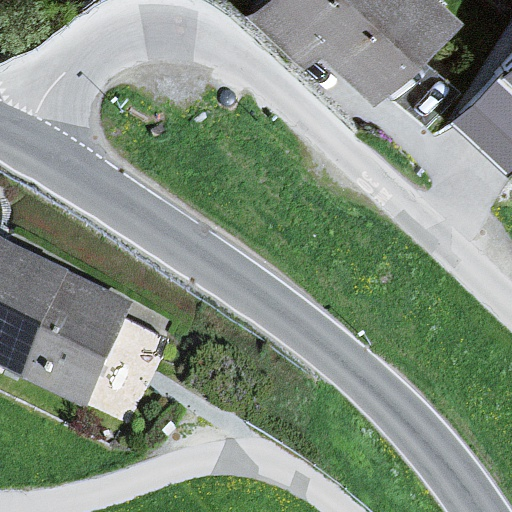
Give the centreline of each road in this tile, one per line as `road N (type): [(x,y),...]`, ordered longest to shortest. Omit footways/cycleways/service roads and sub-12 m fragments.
road 1 (unclassified): [(18,144),(67,69),(111,36),(162,30),(208,40),(252,66),(511,304)]
road 2 (tertiary): [(18,144),(138,212),(353,365),(420,430),(486,511)]
